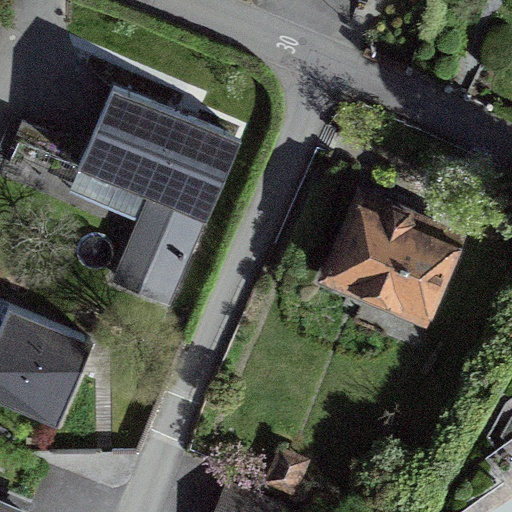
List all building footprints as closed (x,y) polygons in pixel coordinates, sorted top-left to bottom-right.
[(230,131),(113,81),(86,145),(22,118),(0,169),(0,171),(137,230),(117,275),(166,296),(192,235),(187,233),(230,131)] [(330,254),(333,265),(330,271),(418,310),(451,233),(412,216),(415,210),(386,197),(383,203),(363,195),(347,232),(337,238),(330,254)] [(10,302),(1,323),(0,324),(0,394),(57,419),(92,337),(10,302)] [(227,481),(214,511),(276,511),(280,503),(227,481)] [(0,511),(26,511),(27,511),(0,499),(0,511)]
